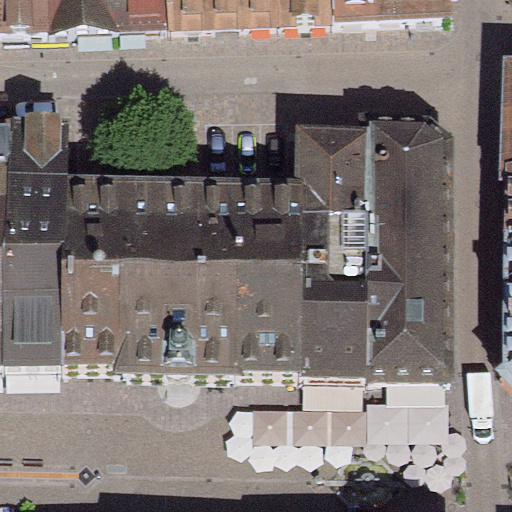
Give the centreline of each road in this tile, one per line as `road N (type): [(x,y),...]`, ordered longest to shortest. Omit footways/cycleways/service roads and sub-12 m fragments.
road 1 (residential): [(487,68),(0,77)]
road 2 (residential): [(487,68),(487,511)]
